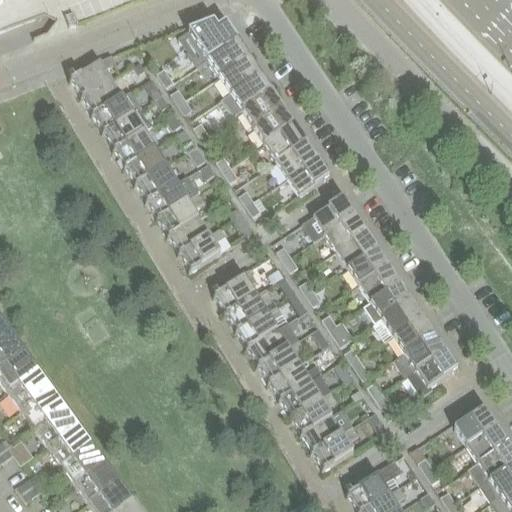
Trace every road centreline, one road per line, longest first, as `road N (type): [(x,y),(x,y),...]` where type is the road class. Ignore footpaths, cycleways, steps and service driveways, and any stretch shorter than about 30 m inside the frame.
road 1 (residential): [(511,376),(260,0)]
road 2 (unclassified): [(511,179),(333,0)]
road 3 (residential): [(195,0),(0,74)]
road 4 (secondary): [(375,0),(511,139)]
